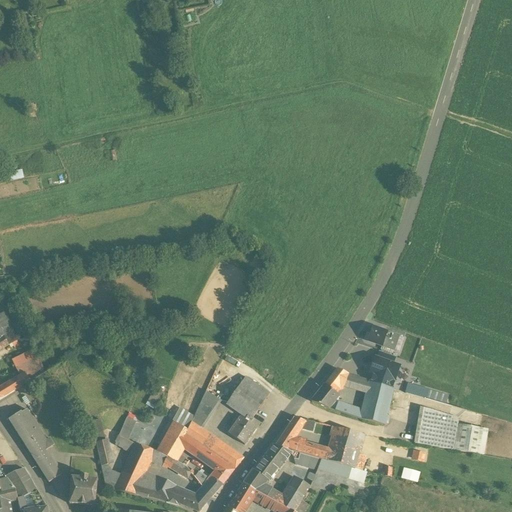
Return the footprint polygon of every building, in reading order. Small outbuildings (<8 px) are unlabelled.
[(7,174),(9,182),(23,179),(22,171),(7,174)] [(3,313),(0,314),(0,329),(9,324),(3,313)] [(0,349),(18,340),(9,324),(0,329),(0,349)] [(398,337),(372,327),(367,341),(393,351),(398,337)] [(398,337),(393,351),(399,353),(404,339),(398,337)] [(378,359),(393,365),(396,358),(381,352),(378,359)] [(391,389),(400,367),(393,365),(378,359),(375,359),(373,365),(370,366),(369,370),(370,373),(374,375),(371,383),(391,389)] [(337,370),(324,385),(334,393),(339,387),(339,386),(347,376),(348,375),(339,371),(337,370)] [(0,389),(0,398),(29,381),(25,374),(19,377),(20,377),(0,389)] [(392,390),(347,376),(339,386),(344,387),(343,388),(366,394),(362,410),(357,408),(356,410),(337,404),(334,411),(358,419),(384,426),(392,390)] [(256,385),(245,378),(228,403),(244,413),(252,419),(269,395),(258,387),(259,385),(257,384),(256,385)] [(334,393),(324,385),(311,402),(328,409),(338,396),(334,393)] [(446,397),(408,386),(406,393),(444,404),(446,397)] [(194,417),(191,423),(202,430),(221,402),(206,392),(194,417)] [(162,397),(153,393),(148,404),(156,408),(162,397)] [(457,419),(420,408),(414,444),(452,450),(456,427),(457,419)] [(194,417),(180,409),(173,423),(175,424),(187,431),(191,423),(194,417)] [(29,413),(27,410),(21,414),(21,413),(9,420),(35,461),(47,454),(42,446),(46,443),(47,443),(47,442),(29,413)] [(50,440),(36,419),(31,412),(29,413),(47,442),(50,440)] [(244,413),(240,419),(249,424),(252,419),(244,413)] [(135,422),(127,418),(119,437),(127,441),(135,422)] [(303,421),(294,418),(285,432),(296,436),(299,429),(300,428),(317,432),(318,424),(304,420),(303,421)] [(240,419),(229,435),(245,446),(256,429),(249,424),(240,419)] [(100,421),(89,423),(94,435),(101,468),(109,471),(108,464),(106,442),(100,421)] [(202,430),(191,423),(187,431),(184,437),(212,456),(234,471),(243,459),(202,430)] [(212,456),(184,437),(187,431),(175,424),(163,444),(158,453),(166,457),(177,463),(181,456),(184,450),(205,464),(212,456)] [(486,432),(456,427),(452,450),(482,455),(486,432)] [(349,432),(333,428),(330,437),(332,438),(346,441),(349,432)] [(296,436),(285,432),(276,446),(288,452),(289,451),(292,452),(295,452),(299,440),(294,438),(296,436)] [(306,442),(299,440),(295,452),(321,460),(351,468),(354,469),(358,455),(364,436),(349,432),(346,441),(332,438),(329,451),(305,444),(306,442)] [(127,441),(119,437),(115,445),(132,453),(136,446),(127,441)] [(50,440),(47,442),(47,443),(46,443),(42,446),(47,454),(55,449),(50,440)] [(163,444),(151,440),(147,449),(155,452),(158,453),(163,444)] [(122,476),(115,491),(136,496),(145,474),(151,462),(155,452),(147,449),(136,446),(132,453),(122,476)] [(274,446),(254,472),(252,470),(252,471),(266,480),(268,482),(292,452),(289,451),(288,452),(276,446),(274,446)] [(424,463),(426,454),(413,451),(411,459),(424,463)] [(158,453),(155,452),(151,462),(163,468),(164,466),(191,482),(194,478),(190,473),(185,468),(177,463),(166,457),(158,453)] [(321,460),(295,452),(293,459),(295,465),(316,471),(317,469),(321,460)] [(61,476),(47,454),(35,461),(49,483),(61,476)] [(358,455),(354,469),(363,471),(366,457),(358,455)] [(189,462),(181,456),(177,463),(185,468),(189,462)] [(234,471),(212,456),(205,464),(216,472),(211,478),(214,479),(215,481),(222,486),(234,471)] [(321,460),(317,469),(347,478),(351,468),(321,460)] [(109,471),(101,468),(106,489),(115,491),(122,476),(109,471)] [(351,468),(347,478),(363,484),(366,473),(354,469),(351,468)] [(402,479),(418,483),(421,473),(404,468),(402,479)] [(24,469),(5,477),(14,489),(18,500),(24,498),(25,498),(29,496),(37,492),(33,484),(28,477),(24,469)] [(14,489),(5,477),(0,470),(0,503),(2,503),(3,511),(4,511),(3,511),(20,511),(18,500),(14,489)] [(252,471),(243,484),(257,493),(265,498),(270,490),(262,486),(266,480),(252,471)] [(208,480),(198,473),(197,476),(191,472),(190,473),(194,478),(198,483),(200,485),(202,488),(207,482),(206,482),(208,480)] [(145,474),(136,496),(148,498),(176,506),(177,505),(179,492),(175,491),(177,488),(157,479),(145,474)] [(88,477),(81,476),(81,480),(72,479),(69,505),(95,507),(97,481),(88,480),(88,477)] [(210,477),(208,480),(206,482),(207,482),(211,486),(215,481),(214,479),(211,478),(210,477)] [(278,496),(274,503),(286,509),(291,511),(294,511),(301,502),(310,487),(295,478),(282,498),(278,496)] [(211,486),(207,482),(202,488),(200,485),(198,487),(202,491),(206,494),(207,493),(212,498),(222,486),(215,481),(211,486)] [(243,484),(227,509),(232,511),(244,511),(254,497),(259,500),(257,503),(258,504),(273,511),(274,511),(275,511),(277,511),(284,511),(286,509),(274,503),(265,498),(257,493),(243,484)] [(270,490),(265,498),(274,503),(278,496),(270,490)] [(196,499),(179,492),(177,505),(194,511),(199,511),(212,498),(207,493),(206,494),(202,491),(196,499)] [(36,510),(27,511),(26,511),(47,511),(47,507),(46,508),(37,492),(29,496),(36,510)] [(24,498),(18,500),(20,511),(26,511),(27,511),(24,498)] [(301,502),(294,511),(304,511),(308,506),(301,502)]
